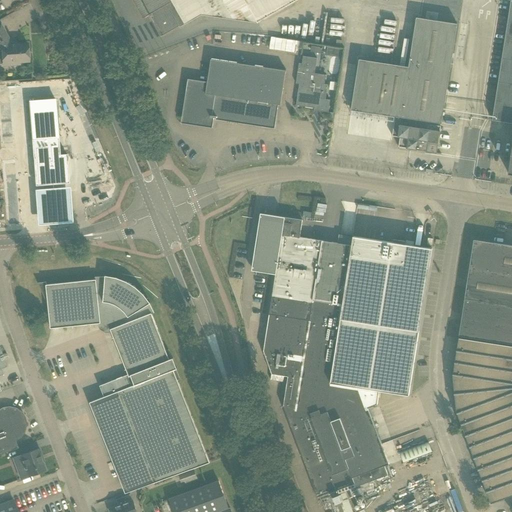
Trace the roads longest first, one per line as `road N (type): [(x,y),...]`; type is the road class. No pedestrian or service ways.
road 1 (unclassified): [(481,511),(439,377),(459,197)]
road 2 (tertiary): [(253,458),(229,365),(171,216)]
road 3 (tertiary): [(155,223),(253,458)]
road 4 (unclassified): [(79,511),(0,286)]
road 5 (unclassified): [(231,187),(283,173),(459,197)]
road 6 (tertiary): [(60,0),(148,207)]
road 7 (tertiary): [(165,200),(78,0)]
road 8 (unknown): [(459,197),(488,0)]
